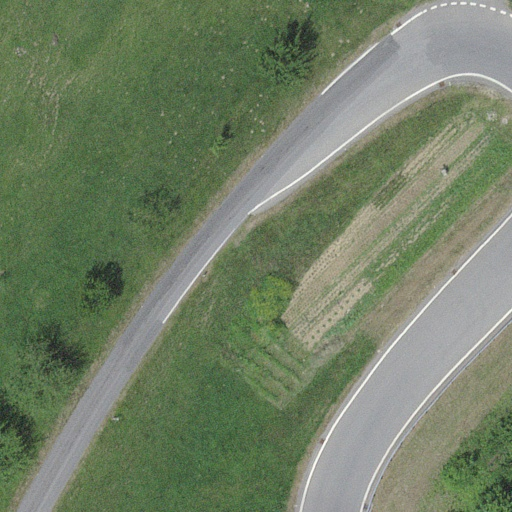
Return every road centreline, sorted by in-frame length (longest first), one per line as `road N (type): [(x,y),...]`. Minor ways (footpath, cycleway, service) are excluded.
road 1 (tertiary): [(456,42),(414,52),(383,72),(257,185),(151,317),(33,511)]
road 2 (tertiary): [(511,261),(375,418),(327,511)]
